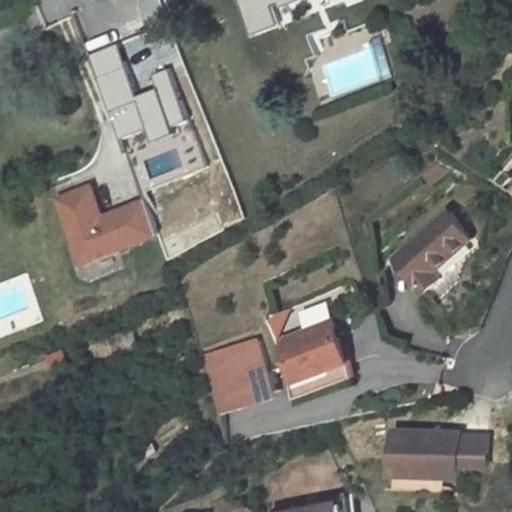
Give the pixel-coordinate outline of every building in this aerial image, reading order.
[(242,0),(254,32),(282,22),(276,5),(289,0),(242,0)] [(256,36),(284,26),(282,22),(254,32),(256,36)] [(495,179),(503,171),(495,165),(487,174),(495,179)] [(495,179),(503,185),(510,177),(503,171),(495,179)] [(511,177),(510,177),(503,185),(511,191),(511,190),(511,177)] [(92,184),(59,197),(85,261),(161,230),(148,197),(104,215),(92,184)] [(477,240),(451,211),(399,259),(429,295),(449,278),(443,272),(477,240)] [(42,268),(30,273),(35,285),(47,280),(42,268)] [(338,320),(282,341),(298,384),(293,386),(298,400),(358,378),(338,320)] [(263,340),(206,356),(222,407),(280,390),(263,340)] [(65,351),(48,358),(52,369),(69,362),(65,351)] [(498,435),(399,430),(397,490),(446,492),(447,478),(464,479),(465,469),(496,470),(498,435)] [(234,498),(193,511),(256,511),(255,509),(234,498)] [(346,511),(344,499),(278,511),(277,511),(346,511)]
